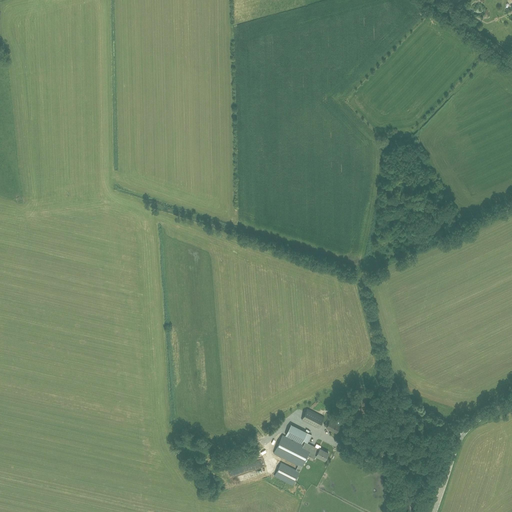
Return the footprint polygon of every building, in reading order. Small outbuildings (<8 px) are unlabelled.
[(318,428),(324,417),(307,408),(301,420),(318,428)] [(336,433),(340,426),(330,421),(326,428),(336,433)] [(301,443),(303,441),(308,443),(312,435),(307,433),(307,432),(291,424),(285,435),(301,443)] [(283,435),(273,453),(298,466),(296,470),(281,463),(274,476),(292,485),(307,456),(311,457),(314,451),(317,453),(316,456),(325,460),(328,453),(320,449),(319,449),(315,447),(305,442),(303,446),(283,435)] [(255,473),(231,479),(233,485),(251,480),(251,479),(256,478),(255,473)]
